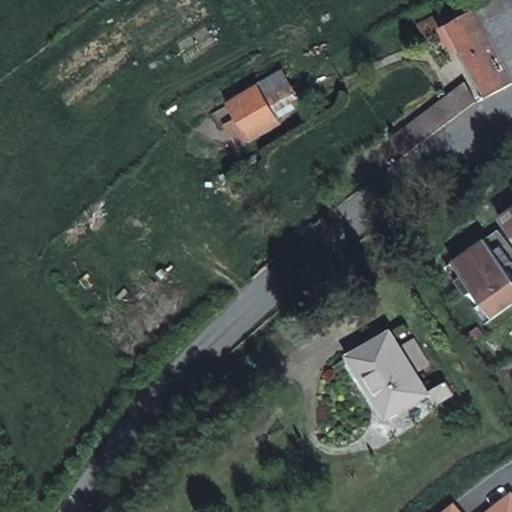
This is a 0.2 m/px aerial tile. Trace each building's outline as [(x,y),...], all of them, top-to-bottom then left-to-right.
[(511,0),(495,0),(482,8),(511,71),(511,0)] [(511,71),(482,8),(457,24),(492,97),(511,86),(511,71)] [(469,86),(455,96),(463,112),(478,104),(469,86)] [(260,90),(233,107),(254,141),(281,126),(260,90)] [(392,140),(404,156),(463,112),(455,96),(392,140)] [(511,304),(511,269),(488,236),(455,261),(465,274),(457,280),(468,294),(475,289),(485,302),(477,307),(488,322),(511,304)] [(394,330),(352,353),(388,415),(430,391),(394,330)] [(511,511),(511,494),(489,511),(465,511),(457,501),(443,511),(511,511)]
